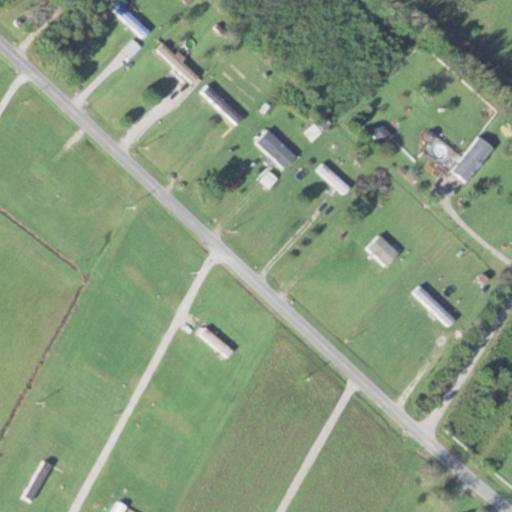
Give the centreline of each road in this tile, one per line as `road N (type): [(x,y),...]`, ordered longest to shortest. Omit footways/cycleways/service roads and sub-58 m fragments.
road 1 (residential): [(511,502),(425,432),(0,38)]
road 2 (residential): [(219,245),(74,511)]
road 3 (residential): [(425,432),(511,297)]
